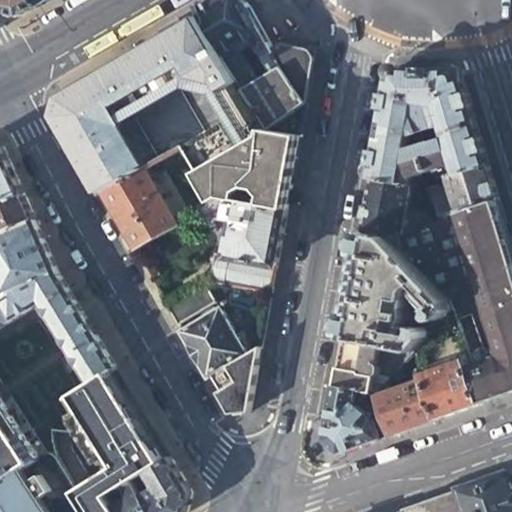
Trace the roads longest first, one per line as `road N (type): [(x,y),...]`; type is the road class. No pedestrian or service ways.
road 1 (residential): [(360,0),(360,62),(265,511)]
road 2 (residential): [(9,75),(73,218),(256,511)]
road 3 (residential): [(291,511),(511,433)]
road 4 (residential): [(9,75),(139,0)]
road 5 (secondary): [(511,116),(474,0)]
